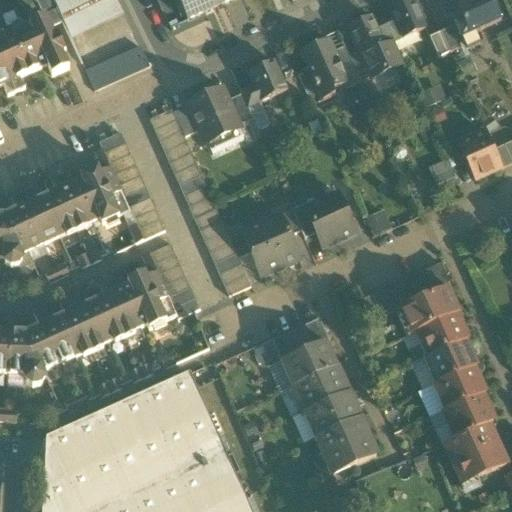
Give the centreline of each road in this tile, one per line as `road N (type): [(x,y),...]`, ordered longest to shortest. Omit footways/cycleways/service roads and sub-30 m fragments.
road 1 (residential): [(217,326),(511,191)]
road 2 (residential): [(140,0),(177,74),(344,0)]
road 3 (residential): [(0,151),(143,91)]
